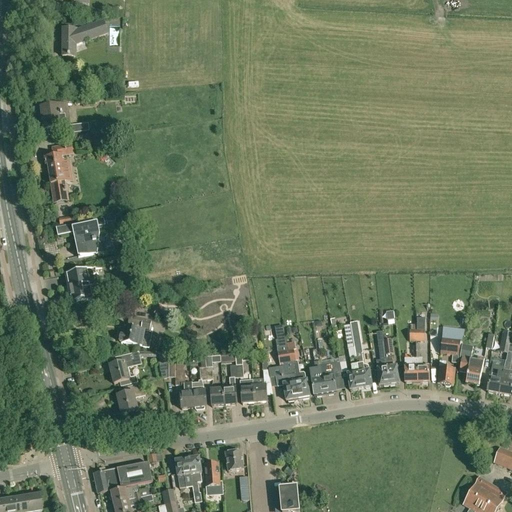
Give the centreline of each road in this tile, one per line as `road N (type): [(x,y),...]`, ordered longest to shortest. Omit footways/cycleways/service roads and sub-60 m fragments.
road 1 (residential): [(511,418),(401,406),(66,464)]
road 2 (primary): [(37,339),(0,161)]
road 3 (primary): [(37,339),(66,464)]
